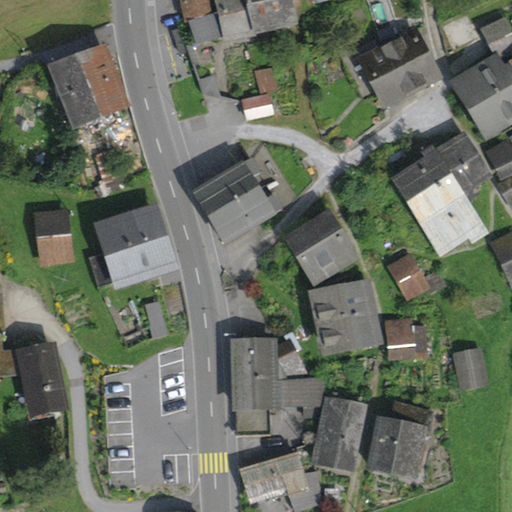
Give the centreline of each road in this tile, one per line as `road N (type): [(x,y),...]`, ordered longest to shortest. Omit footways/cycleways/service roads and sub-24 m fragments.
road 1 (track): [(347,511),(381,360),(381,317),(324,179)]
road 2 (residential): [(217,502),(97,505),(82,473),(66,347),(28,300)]
road 3 (residential): [(207,329),(288,216),(345,159)]
road 4 (residential): [(345,159),(443,95),(447,79),(427,0)]
road 5 (residential): [(345,159),(281,134),(235,128),(162,150)]
road 6 (primary): [(162,150),(199,271),(207,329)]
road 7 (primary): [(207,329),(217,502)]
road 8 (primary): [(130,0),(162,150)]
road 9 (track): [(479,244),(440,257),(403,252),(371,280)]
